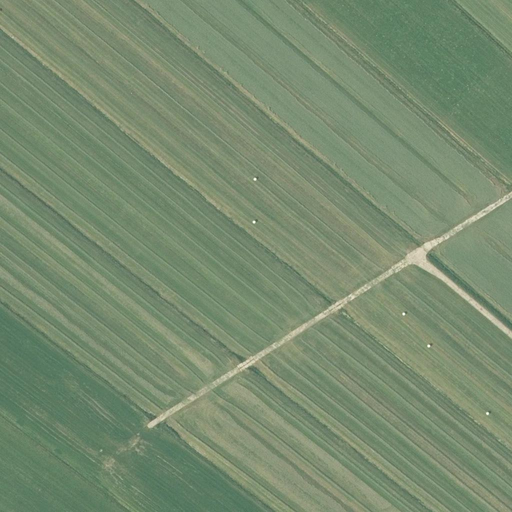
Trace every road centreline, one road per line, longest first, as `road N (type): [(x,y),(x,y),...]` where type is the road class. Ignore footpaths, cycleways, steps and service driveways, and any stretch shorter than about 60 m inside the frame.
road 1 (track): [(240,365),(511,189)]
road 2 (track): [(511,336),(420,255)]
